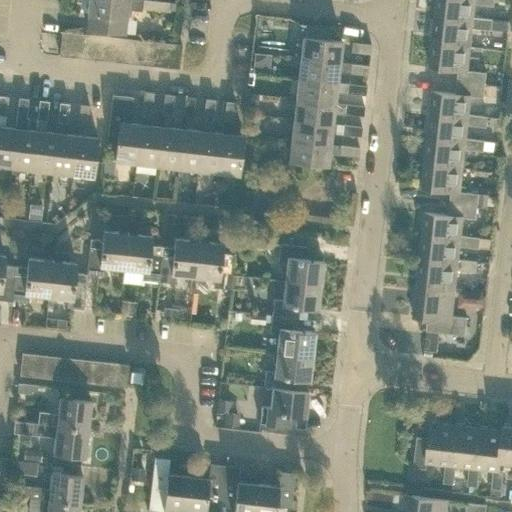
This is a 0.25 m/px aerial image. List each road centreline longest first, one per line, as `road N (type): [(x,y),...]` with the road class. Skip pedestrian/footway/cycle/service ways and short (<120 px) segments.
road 1 (residential): [(396,11),(257,0),(238,7),(227,23),(213,75),(189,80),(42,65),(27,57),(22,39),(27,0)]
road 2 (residential): [(346,454),(182,432),(188,383),(183,362),(164,353),(31,335),(8,341),(0,353)]
road 3 (residential): [(355,369),(396,11)]
road 4 (residential): [(491,386),(511,183)]
road 5 (unclassified): [(491,386),(355,369)]
